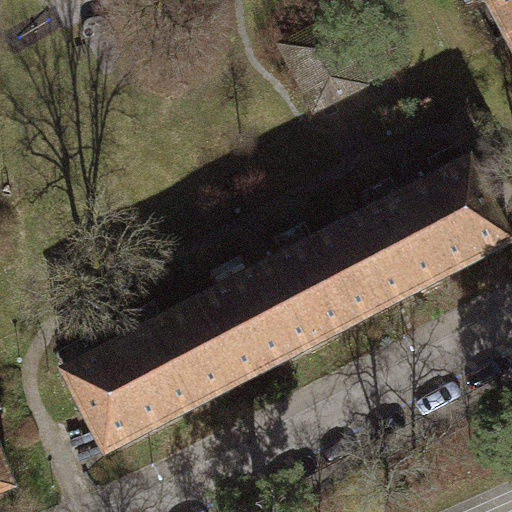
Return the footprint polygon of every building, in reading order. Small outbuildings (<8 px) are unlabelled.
[(511,0),(486,0),(511,48),(511,0)] [(329,23),(285,46),(317,109),(362,86),(329,23)] [(469,165),(341,232),(383,312),(511,246),(469,165)] [(341,232),(192,309),(234,389),(383,312),(341,232)] [(106,456),(234,389),(192,309),(64,376),(106,456)] [(0,495),(12,491),(0,461),(0,495)]
